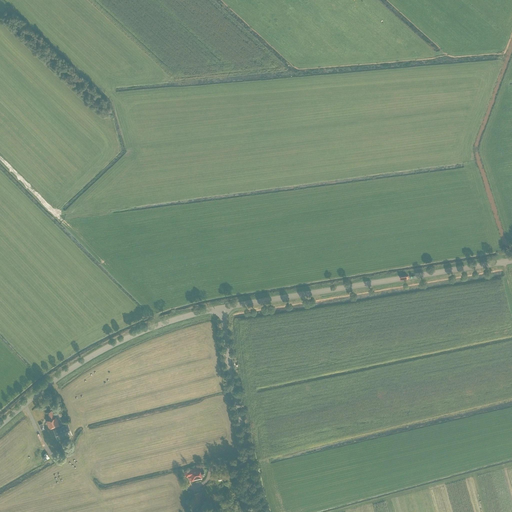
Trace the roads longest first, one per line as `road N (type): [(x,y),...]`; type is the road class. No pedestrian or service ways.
road 1 (tertiary): [(222,307),(511,260)]
road 2 (tertiary): [(0,425),(107,347),(222,307)]
road 3 (tertiary): [(222,307),(261,511)]
